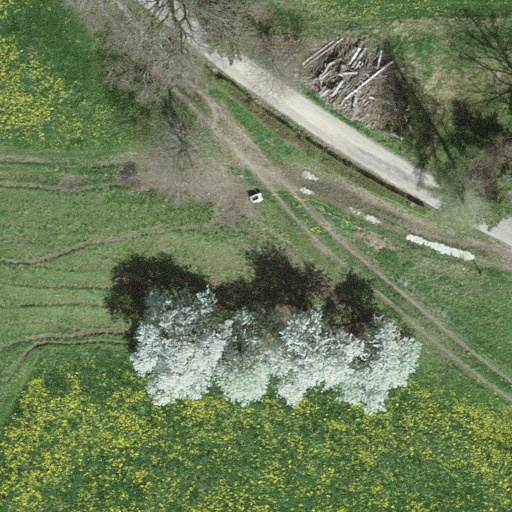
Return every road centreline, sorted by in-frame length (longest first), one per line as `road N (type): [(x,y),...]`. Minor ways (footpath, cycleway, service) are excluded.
road 1 (track): [(105,0),(332,256),(511,391)]
road 2 (unclassified): [(155,0),(336,138),(511,230)]
road 3 (track): [(259,179),(294,181),(511,262)]
